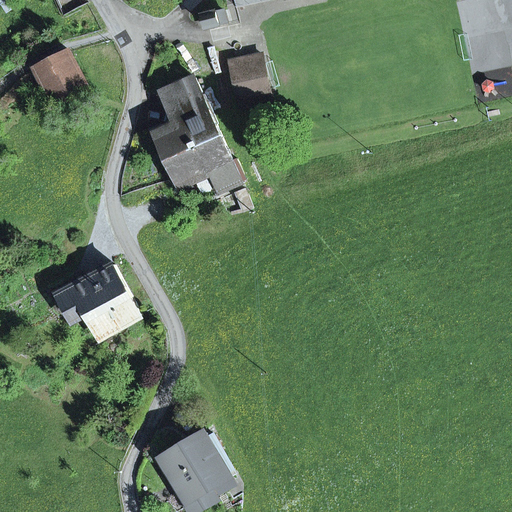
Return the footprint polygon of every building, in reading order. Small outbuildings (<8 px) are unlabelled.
[(234,0),(236,8),(274,0),(234,0)] [(228,24),(224,11),(205,15),(209,28),(228,24)] [(57,107),(90,90),(71,52),(37,69),(57,107)] [(232,61),(242,108),(273,101),(263,55),(232,61)] [(174,159),(217,140),(223,137),(197,78),(166,91),(181,127),(177,129),(163,135),(174,159)] [(177,129),(181,127),(166,91),(161,93),(177,129)] [(229,150),(222,153),(217,140),(174,159),(184,183),(214,169),(223,192),(244,184),(229,150)] [(144,316),(117,265),(62,294),(74,317),(88,310),(103,337),(144,316)] [(208,433),(163,459),(180,488),(177,490),(190,511),(195,511),(219,499),(218,498),(213,488),(233,477),(208,433)] [(213,488),(218,498),(238,486),(233,477),(213,488)]
